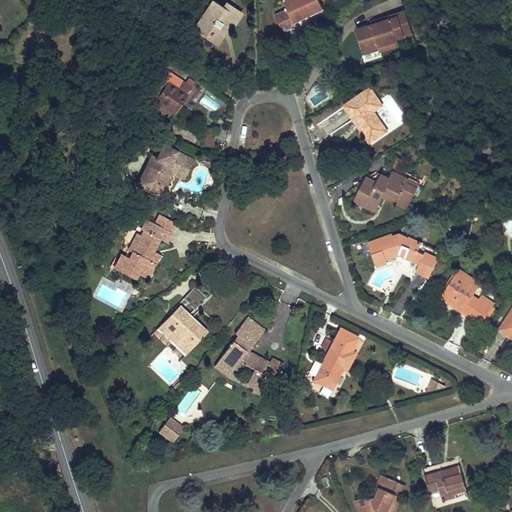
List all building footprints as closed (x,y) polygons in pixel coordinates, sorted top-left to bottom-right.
[(324,9),(319,0),(291,0),(285,3),(288,11),(276,16),(283,32),(291,28),(297,26),(295,23),(324,9)] [(221,8),(212,1),(194,28),(207,37),(206,39),(218,47),(222,40),(233,24),(236,26),(243,13),(226,2),(221,8)] [(413,34),(406,10),(371,21),(372,25),(400,16),(406,36),(413,34)] [(406,36),(400,16),(372,25),(373,26),(357,30),(361,43),(365,55),(381,50),(380,47),(397,41),(396,40),(406,36)] [(399,47),(397,41),(380,47),(381,50),(382,52),(399,47)] [(364,56),(365,61),(382,56),(381,51),(364,56)] [(167,83),(162,80),(155,90),(160,94),(156,100),(155,102),(171,113),(178,101),(182,104),(185,101),(189,94),(169,81),(167,83)] [(332,95),(328,88),(312,98),(316,105),(332,95)] [(382,105),(370,89),(346,106),(362,130),(370,142),(387,131),(374,111),(382,105)] [(160,94),(155,90),(151,96),(156,100),(160,94)] [(204,96),(199,104),(214,113),(219,106),(204,96)] [(129,105),(121,101),(116,111),(124,115),(129,105)] [(182,104),(178,101),(171,113),(175,116),(182,104)] [(213,144),(216,130),(208,129),(206,143),(213,144)] [(193,157),(165,142),(159,156),(152,152),(147,162),(151,164),(141,183),(154,189),(158,181),(161,183),(173,160),(188,167),(190,163),(193,157)] [(399,174),(405,162),(398,159),(392,170),(399,174)] [(188,167),(173,160),(161,183),(158,181),(154,189),(160,193),(175,167),(185,173),(188,167)] [(151,164),(147,162),(137,181),(141,183),(151,164)] [(424,182),(402,171),(399,175),(394,173),(390,179),(382,175),(378,184),(368,178),(356,202),(368,208),(375,211),(382,198),(385,191),(390,194),(389,197),(408,205),(412,197),(413,193),(418,195),(424,182)] [(390,194),(385,191),(382,198),(406,209),(408,205),(389,197),(390,194)] [(215,207),(216,198),(203,201),(205,210),(215,207)] [(170,232),(175,223),(160,215),(155,224),(170,232)] [(157,265),(149,260),(154,251),(160,239),(167,243),(170,237),(172,233),(170,232),(155,224),(146,219),(141,229),(144,231),(142,236),(133,252),(130,258),(121,254),(114,268),(136,280),(139,274),(149,280),(157,265)] [(133,252),(142,236),(136,233),(128,249),(133,252)] [(418,251),(422,244),(410,238),(409,240),(400,235),(394,237),(393,236),(371,244),(378,267),(388,264),(387,260),(401,255),(402,252),(408,255),(407,258),(422,265),(420,268),(431,273),(435,265),(432,264),(435,257),(427,253),(426,255),(418,251)] [(440,252),(422,244),(418,251),(426,255),(427,253),(435,257),(432,264),(435,265),(440,252)] [(157,265),(162,256),(154,251),(149,260),(157,265)] [(431,273),(420,268),(418,272),(429,277),(431,273)] [(473,296),(480,285),(460,272),(456,278),(448,291),(447,291),(442,298),(453,306),(461,310),(468,299),(466,297),(468,294),(472,296),(473,296)] [(448,291),(456,278),(454,277),(446,290),(448,291)] [(104,285),(99,296),(119,306),(125,295),(104,285)] [(201,291),(196,287),(184,299),(195,310),(207,298),(201,291)] [(469,316),(480,300),(473,296),(472,296),(468,294),(466,297),(468,299),(461,310),(469,316)] [(496,301),(484,294),(482,297),(494,304),(496,301)] [(481,324),(494,304),(482,297),(480,300),(469,316),(481,324)] [(483,325),(496,305),(494,304),(481,324),(483,325)] [(208,331),(181,305),(178,308),(206,334),(208,331)] [(206,334),(178,308),(169,317),(170,318),(161,328),(187,352),(195,343),(197,344),(206,334)] [(511,313),(502,330),(511,336),(511,313)] [(257,324),(248,317),(236,332),(238,334),(217,364),(229,372),(239,358),(246,363),(245,364),(254,370),(247,385),(252,387),(250,390),(253,391),(252,392),(261,396),(270,377),(273,379),(277,372),(280,373),(284,364),(272,359),(270,363),(250,351),(265,330),(257,324)] [(341,327),(314,380),(332,390),(342,369),(346,371),(362,338),(353,333),(341,327)] [(187,352),(161,328),(158,330),(184,355),(187,352)] [(162,356),(153,365),(171,383),(180,374),(162,356)] [(229,372),(217,364),(215,367),(227,376),(229,372)] [(397,366),(392,378),(415,386),(419,374),(397,366)] [(448,385),(434,378),(429,389),(446,389),(448,385)] [(202,395),(194,389),(178,410),(186,416),(202,395)] [(172,442),(183,428),(169,418),(163,425),(170,430),(165,437),(172,442)] [(165,437),(170,430),(163,425),(158,432),(165,437)] [(467,490),(461,467),(443,472),(441,465),(434,467),(424,469),(430,493),(443,489),(445,500),(457,497),(456,493),(467,490)] [(398,507),(402,497),(401,497),(406,486),(401,483),(387,477),(382,475),(377,486),(381,488),(377,498),(375,497),(371,499),(370,495),(355,501),(360,511),(374,511),(379,510),(383,511),(389,511),(393,505),(398,507)] [(381,488),(377,486),(375,493),(370,495),(371,499),(375,497),(377,498),(381,488)]
